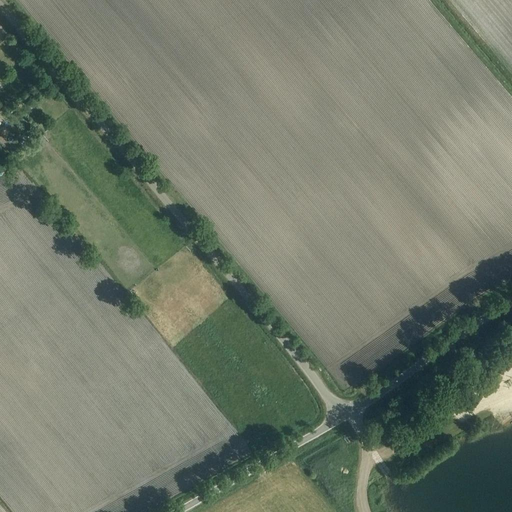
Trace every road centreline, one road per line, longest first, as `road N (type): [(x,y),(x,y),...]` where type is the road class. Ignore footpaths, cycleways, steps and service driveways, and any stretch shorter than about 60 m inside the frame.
road 1 (unclassified): [(343,414),(0,4)]
road 2 (unclassified): [(343,414),(511,301)]
road 3 (unclassified): [(177,511),(343,414)]
